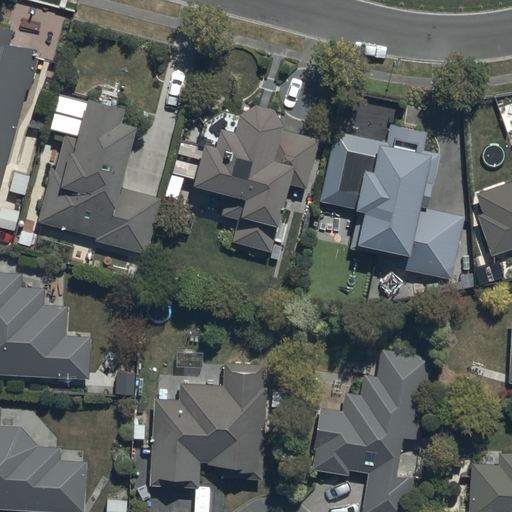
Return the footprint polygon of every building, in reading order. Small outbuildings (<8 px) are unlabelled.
[(16,32),(0,28),(0,190),(35,53),(12,47),(16,32)] [(65,133),(39,221),(96,238),(95,241),(147,257),(164,199),(124,187),(141,127),(123,122),(128,108),(91,98),(90,102),(61,93),(50,128),(65,133)] [(209,143),(197,185),(227,194),(220,216),(238,222),(232,240),(273,252),(276,242),(283,244),(289,224),(282,221),(292,188),(307,192),(323,141),(285,130),(286,126),(278,109),(259,105),(243,113),(238,132),(224,128),(219,145),(209,143)] [(337,130),(321,201),(359,210),(350,250),(396,261),(394,268),(452,282),(467,218),(430,209),(443,153),(425,149),(429,132),(390,123),(385,141),(337,130)] [(511,181),(478,194),(485,213),(478,215),(493,255),(511,248),(511,181)] [(0,375),(92,377),(93,337),(67,337),(68,305),(45,305),(45,287),(21,287),(22,273),(0,272),(0,375)] [(345,413),(322,409),(313,469),(349,475),(350,470),(368,473),(361,511),(408,511),(414,479),(399,476),(404,439),(418,441),(430,357),(383,350),(379,375),(365,373),(362,394),(349,393),(345,413)] [(182,400),(155,398),(151,485),(200,487),(201,463),(222,464),(222,479),(263,480),(267,387),(265,387),(266,364),(226,362),(225,384),(183,382),(182,400)] [(0,509),(41,511),(84,511),(88,464),(60,462),(61,449),(40,447),(21,427),(2,427),(2,406),(0,405),(0,509)] [(501,462),(471,461),(468,511),(511,511),(511,451),(501,451),(501,462)]
